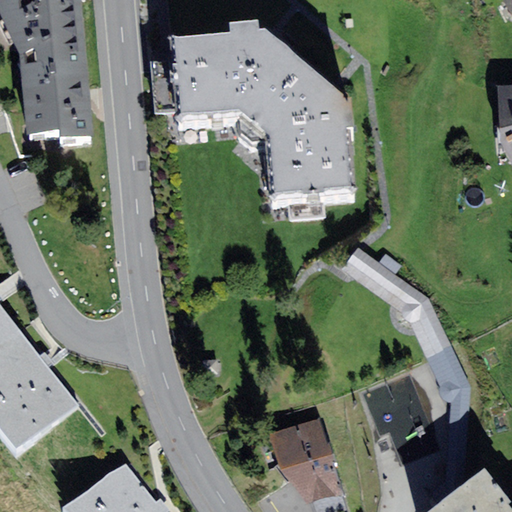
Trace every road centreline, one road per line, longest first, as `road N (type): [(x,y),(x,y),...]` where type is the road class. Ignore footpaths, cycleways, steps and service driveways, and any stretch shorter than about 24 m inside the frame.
road 1 (tertiary): [(120,0),(156,343)]
road 2 (residential): [(156,343),(102,343),(71,329),(0,190)]
road 3 (tertiary): [(156,343),(193,448),(232,511)]
